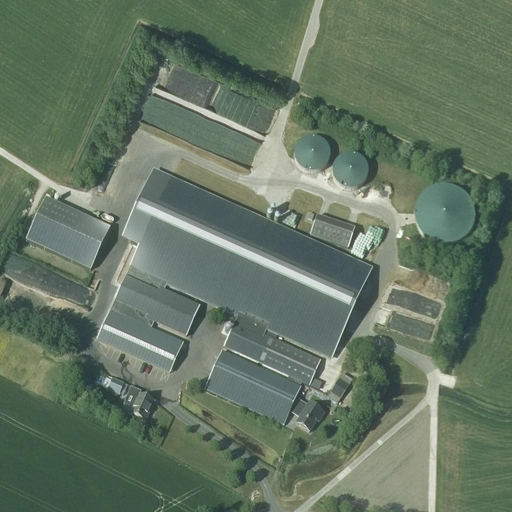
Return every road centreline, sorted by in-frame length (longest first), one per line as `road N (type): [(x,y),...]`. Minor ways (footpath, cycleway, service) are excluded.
road 1 (track): [(433,395),(299,511)]
road 2 (track): [(130,222),(0,151)]
road 3 (track): [(430,373),(430,511)]
